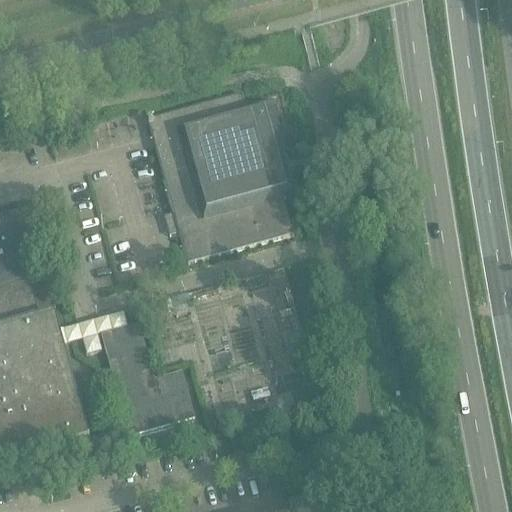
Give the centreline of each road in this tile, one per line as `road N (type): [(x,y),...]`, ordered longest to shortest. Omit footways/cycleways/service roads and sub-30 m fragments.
road 1 (primary): [(405,0),(491,511)]
road 2 (residential): [(335,242),(90,303),(46,174),(0,185)]
road 3 (primary): [(511,354),(458,0)]
road 4 (residential): [(78,511),(363,439)]
road 5 (tertiary): [(0,67),(243,0)]
